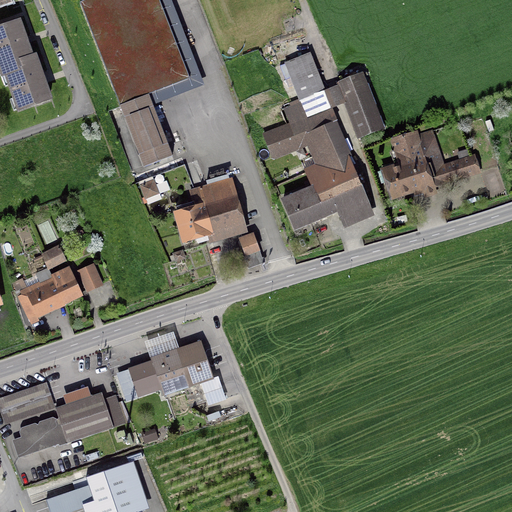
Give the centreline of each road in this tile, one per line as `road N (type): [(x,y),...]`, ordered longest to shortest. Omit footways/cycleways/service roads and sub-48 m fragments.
road 1 (secondary): [(0,370),(511,210)]
road 2 (residential): [(41,0),(83,109),(0,142)]
